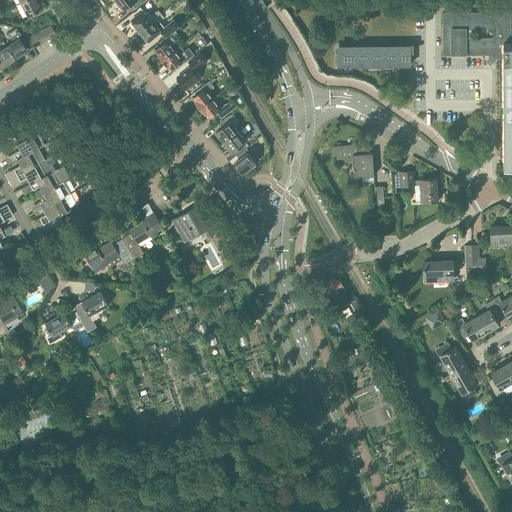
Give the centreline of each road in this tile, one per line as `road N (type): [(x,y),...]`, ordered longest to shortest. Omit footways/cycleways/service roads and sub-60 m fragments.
road 1 (secondary): [(371,511),(284,285),(287,219)]
road 2 (secondary): [(268,223),(266,292),(351,511)]
road 3 (residential): [(356,255),(398,250),(484,201),(491,186)]
road 4 (track): [(283,388),(248,275),(264,258)]
road 5 (unclassified): [(40,252),(150,185)]
road 6 (secondary): [(240,0),(292,109)]
road 7 (unknown): [(484,105),(480,77),(452,74),(429,77),(429,103),(441,105)]
